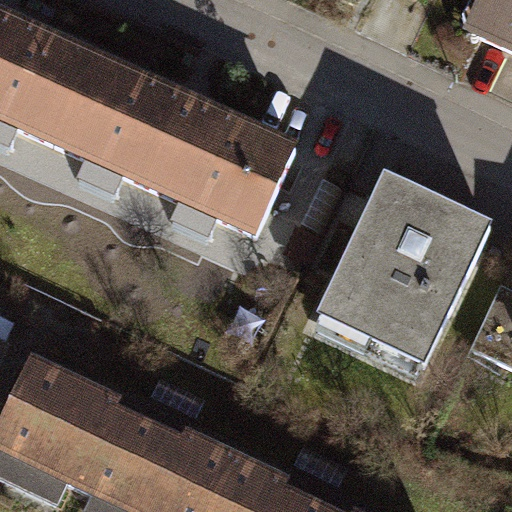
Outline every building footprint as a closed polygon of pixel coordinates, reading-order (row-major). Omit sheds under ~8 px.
[(511,0),(487,0),(469,38),(511,58),(511,0)] [(0,121),(57,148),(94,68),(0,25),(0,121)] [(57,148),(257,238),(294,157),(94,68),(57,148)] [(386,185),(320,322),(425,372),(491,235),(386,185)] [(511,297),(503,293),(474,353),(511,371),(511,297)] [(15,298),(8,315),(62,340),(70,323),(15,298)] [(212,511),(236,462),(24,363),(0,414),(0,462),(5,465),(0,476),(0,491),(40,511),(51,487),(105,511),(212,511)] [(343,511),(236,462),(212,511),(343,511)]
